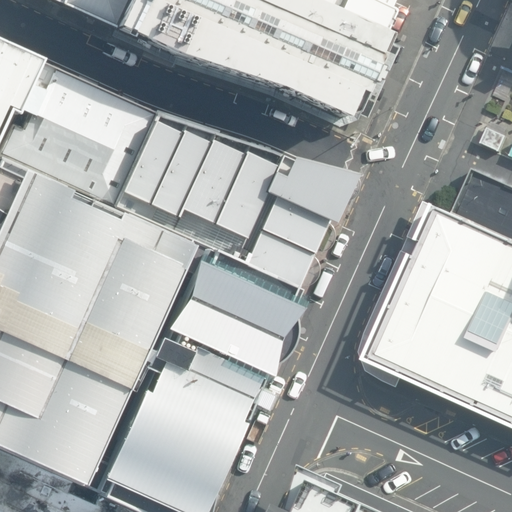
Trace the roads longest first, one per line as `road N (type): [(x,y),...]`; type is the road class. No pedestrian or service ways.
road 1 (residential): [(405,180),(262,123),(162,95),(0,13)]
road 2 (tertiary): [(304,403),(405,180)]
road 3 (unclassified): [(511,496),(304,403)]
road 4 (tertiary): [(405,180),(487,0)]
road 5 (tertiary): [(253,511),(304,403)]
